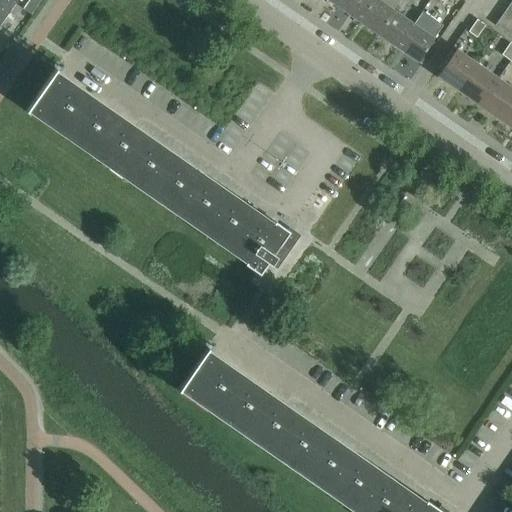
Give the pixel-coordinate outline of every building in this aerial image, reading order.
[(0,0),(0,22),(16,0),(0,0)] [(371,0),(341,0),(337,7),(357,21),(371,0)] [(393,11),(377,0),(371,0),(357,21),(377,34),(393,11)] [(413,25),(393,11),(377,34),(397,48),(413,25)] [(511,15),(506,11),(495,26),(511,37),(511,15)] [(476,38),(476,39),(488,47),(497,34),(476,20),(462,40),(468,44),(474,36),(476,38)] [(413,25),(397,48),(417,62),(433,39),(413,25)] [(509,61),(511,57),(511,44),(510,43),(501,56),(509,61)] [(457,91),(476,64),(455,50),(437,76),(457,91)] [(476,64),(457,91),(478,105),(497,79),(476,64)] [(56,70),(55,69),(25,111),(26,112),(29,108),(245,258),(242,263),(257,273),(265,261),(277,270),(297,240),(286,232),(287,230),(272,220),(268,225),(53,75),(56,70)] [(511,101),(511,89),(497,79),(478,105),(499,120),(511,101)] [(511,101),(499,120),(511,128),(511,101)] [(294,143),(285,156),(299,166),(308,154),(294,143)] [(207,348),(206,347),(176,390),(178,391),(181,386),(362,511),(439,511),(437,511),(438,509),(423,498),(420,503),(204,353),(207,348)]
